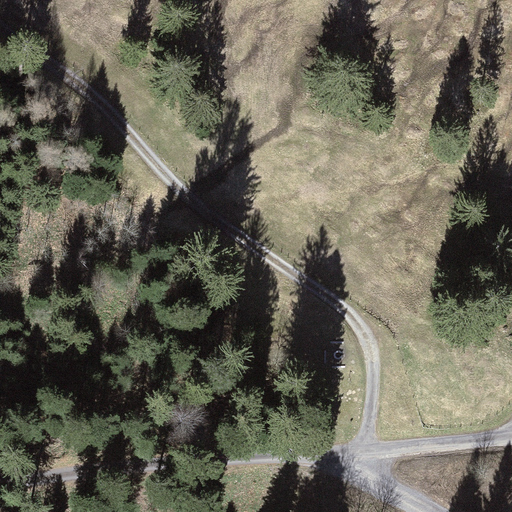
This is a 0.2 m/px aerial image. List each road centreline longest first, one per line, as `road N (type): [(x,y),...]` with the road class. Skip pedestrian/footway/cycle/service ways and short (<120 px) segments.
road 1 (track): [(0,25),(88,91),(215,219),(346,311),(372,353),(362,450),(379,475),(442,511)]
road 2 (unclassified): [(511,438),(0,491)]
